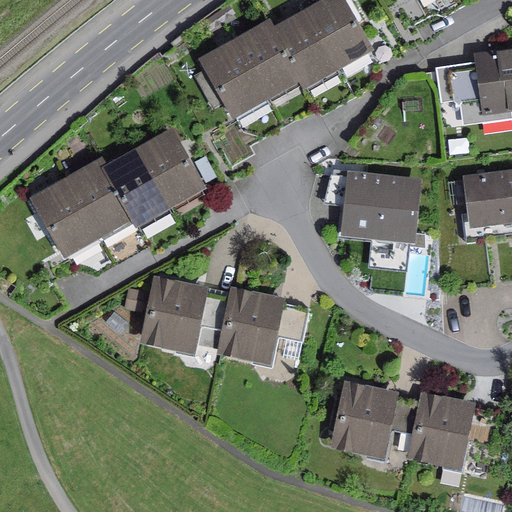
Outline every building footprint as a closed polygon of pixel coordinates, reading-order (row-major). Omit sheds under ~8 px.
[(385,52),(357,0),(334,0),(319,9),(349,67),(385,52)] [(349,67),(319,9),(285,27),(317,86),(349,67)] [(317,86),(280,19),(245,40),(283,104),(317,86)] [(283,104),(245,40),(205,62),(242,121),(283,104)] [(511,52),(480,56),(486,110),(511,106),(511,52)] [(204,188),(172,132),(138,151),(170,207),(204,188)] [(136,226),(170,207),(138,151),(104,170),(132,219),(136,226)] [(104,170),(101,164),(68,183),(99,237),(132,219),(104,170)] [(511,174),(470,178),(475,222),(511,218),(511,174)] [(352,177),(346,229),(409,237),(415,184),(352,177)] [(99,237),(68,183),(35,201),(66,256),(99,237)] [(113,252),(132,240),(130,237),(138,231),(133,222),(105,239),(113,252)] [(145,340),(201,351),(213,290),(157,279),(145,340)] [(237,295),(227,352),(280,362),(290,304),(237,295)] [(354,384),(344,442),(395,451),(405,392),(354,384)] [(424,455),(468,465),(481,403),(437,394),(424,455)]
